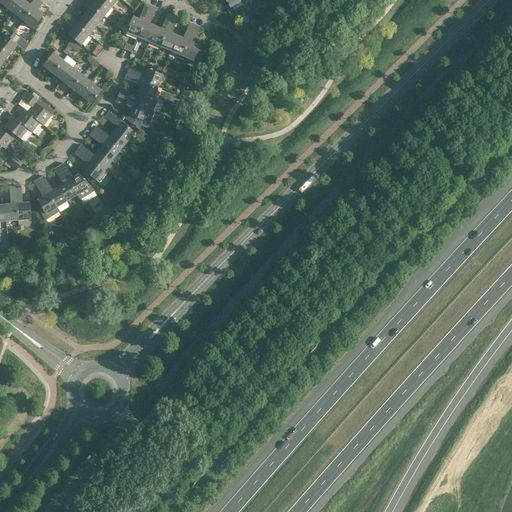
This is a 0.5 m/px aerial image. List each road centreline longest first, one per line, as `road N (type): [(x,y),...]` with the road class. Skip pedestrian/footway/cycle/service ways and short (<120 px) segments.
road 1 (tertiary): [(159,325),(487,0)]
road 2 (motorway): [(511,201),(230,511)]
road 3 (motorway): [(296,511),(511,276)]
road 4 (motorway): [(389,511),(440,422),(511,324)]
road 5 (residential): [(73,126),(71,115),(22,75),(63,4)]
